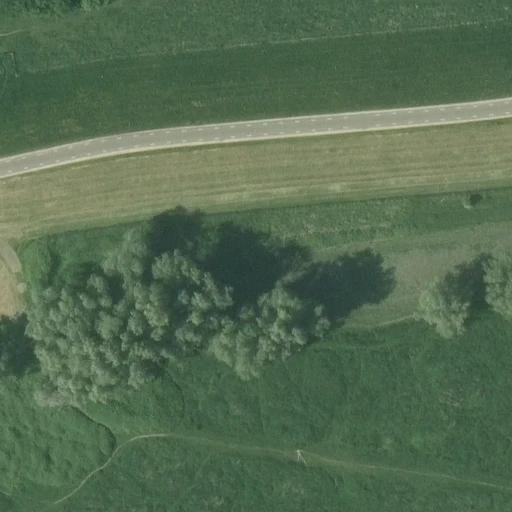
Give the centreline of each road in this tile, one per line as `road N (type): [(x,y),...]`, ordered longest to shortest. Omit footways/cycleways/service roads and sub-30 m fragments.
road 1 (unclassified): [(0,168),(202,130),(511,99)]
road 2 (track): [(0,242),(511,181)]
